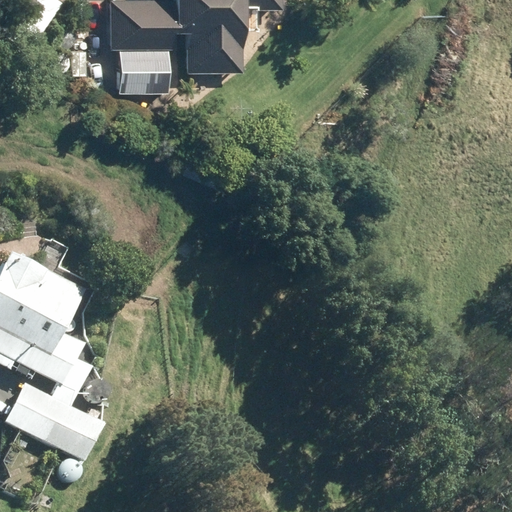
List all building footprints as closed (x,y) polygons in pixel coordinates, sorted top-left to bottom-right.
[(54,5),(45,0),(18,0),(0,29),(0,40),(22,54),(54,5)] [(265,4),(265,0),(157,0),(157,1),(107,0),(106,47),(177,48),(176,72),(223,72),(224,4),(265,4)] [(183,154),(176,175),(217,190),(225,169),(183,154)] [(0,255),(0,368),(3,363),(49,386),(70,346),(53,337),(75,295),(0,255)] [(90,423),(19,386),(0,422),(0,423),(71,460),(90,423)]
